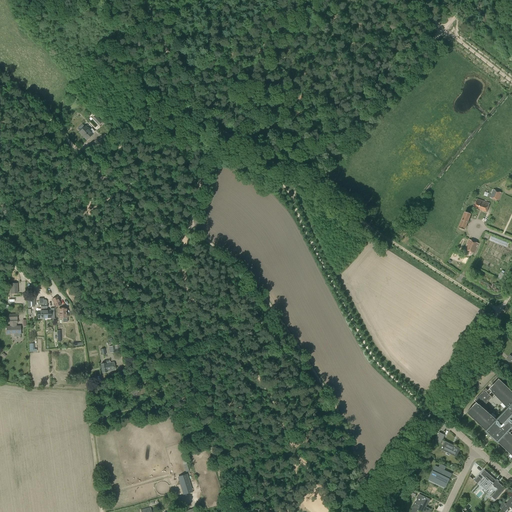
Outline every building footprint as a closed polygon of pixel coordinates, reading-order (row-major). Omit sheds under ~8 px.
[(93,134),(85,126),(79,132),(86,140),(93,134)] [(106,141),(103,136),(97,139),(90,144),(94,150),(101,145),(106,141)] [(494,190),(490,198),(498,201),(502,193),(494,190)] [(474,207),(487,212),(490,204),(477,199),(474,207)] [(459,227),(464,230),(467,223),(468,224),(469,222),(470,220),(469,219),(469,218),(471,214),(465,212),(459,227)] [(474,254),(479,244),(469,239),(464,249),(474,254)] [(52,299),(56,308),(61,305),(57,297),(52,299)] [(46,300),(44,300),(44,301),(44,306),(44,307),(44,318),(51,318),(51,319),(55,319),(54,315),(54,308),(50,308),(51,311),(47,311),(46,311),(46,309),(47,309),(47,307),(47,302),(46,300)] [(63,323),(67,322),(67,317),(68,317),(68,313),(67,313),(67,308),(59,308),(59,318),(63,318),(63,323)] [(14,337),(20,337),(20,334),(21,334),(20,326),(16,326),(16,323),(17,323),(17,319),(17,314),(7,315),(7,320),(10,320),(10,323),(10,327),(6,327),(6,334),(14,334),(14,337)] [(122,351),(121,345),(115,346),(108,347),(110,353),(122,351)] [(109,360),(104,361),(105,364),(101,364),(103,373),(107,372),(115,370),(114,362),(110,363),(109,360)] [(511,391),(501,381),(490,393),(488,391),(486,389),(474,401),(476,403),(467,413),(469,415),(491,436),(492,436),(493,437),(493,438),(511,455),(511,434),(510,433),(511,431),(511,391)] [(134,397),(146,392),(143,385),(131,390),(134,397)] [(439,433),(435,441),(441,444),(445,435),(439,433)] [(444,446),(441,450),(446,452),(450,454),(456,457),(460,449),(454,446),(451,444),(446,441),(444,446)] [(430,479),(445,486),(449,479),(448,479),(449,478),(450,474),(439,469),(435,467),(430,479)] [(488,490),(491,487),(490,487),(492,485),(497,489),(491,496),(495,500),(506,489),(484,470),(484,471),(481,474),(485,478),(479,485),(486,491),(487,490),(488,490)] [(182,495),(192,492),(187,474),(177,477),(182,495)] [(421,495),(420,498),(418,497),(413,508),(421,511),(431,511),(432,510),(426,507),(430,499),(421,495)] [(503,502),(499,507),(501,509),(504,511),(505,511),(510,507),(511,508),(511,496),(511,497),(506,504),(503,502)]
